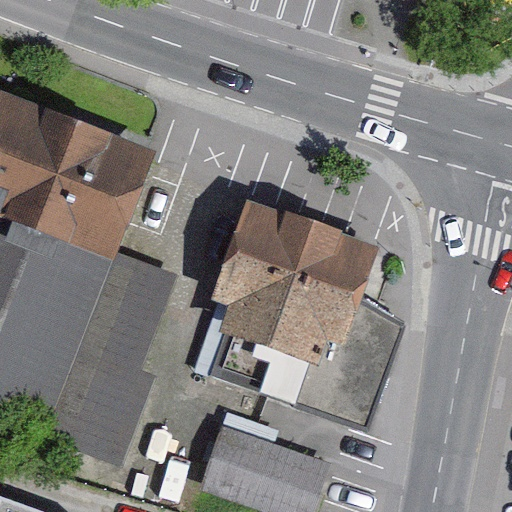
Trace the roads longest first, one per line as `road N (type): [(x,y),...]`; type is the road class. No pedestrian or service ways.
road 1 (secondary): [(511,144),(63,0)]
road 2 (secondary): [(444,511),(511,195)]
